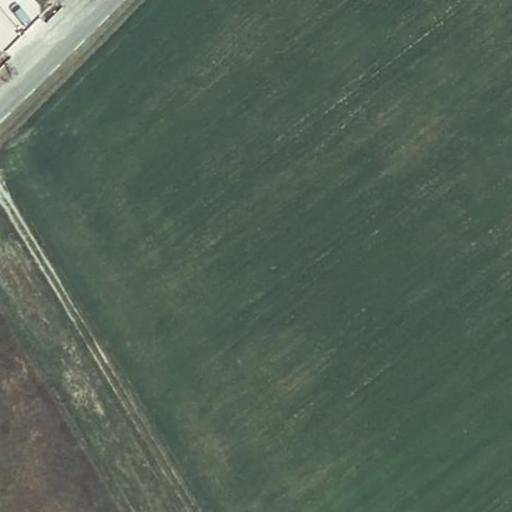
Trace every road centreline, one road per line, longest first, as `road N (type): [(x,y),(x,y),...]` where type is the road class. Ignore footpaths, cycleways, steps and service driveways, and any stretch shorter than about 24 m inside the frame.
road 1 (track): [(0,188),(196,511)]
road 2 (unclassified): [(0,108),(114,0)]
